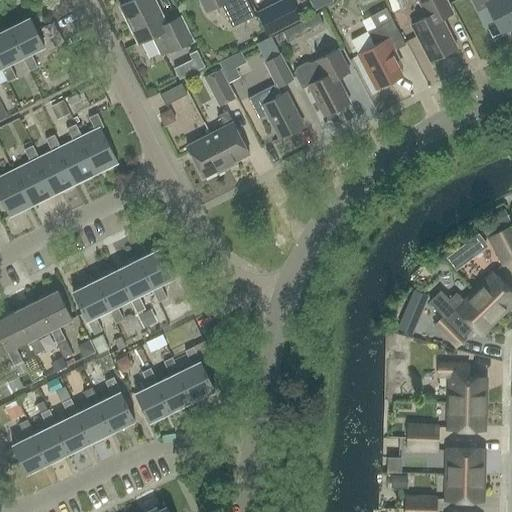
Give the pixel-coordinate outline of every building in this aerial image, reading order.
[(152,37),(162,56),(193,41),(181,16),(166,24),(154,0),(131,0),(120,6),(139,43),(152,37)] [(201,0),(207,11),(221,4),(233,27),(255,16),(247,0),(201,0)] [(268,34),(299,19),(289,0),(278,0),(256,11),(268,34)] [(431,61),(457,47),(442,18),(453,12),(447,0),(417,0),(427,17),(412,25),(431,61)] [(503,33),(511,28),(511,0),(472,0),(478,11),(489,6),(503,33)] [(387,7),(371,16),(377,27),(351,40),(377,89),(404,75),(392,52),(406,44),(387,7)] [(324,25),(318,14),(307,19),(313,31),(324,25)] [(31,17),(8,29),(22,57),(30,71),(38,67),(31,53),(45,46),(31,17)] [(8,29),(0,32),(0,66),(1,68),(8,82),(17,78),(10,63),(22,57),(8,29)] [(338,78),(350,72),(338,49),(313,62),(308,62),(298,67),(296,71),(304,87),(308,84),(325,116),(351,103),(338,78)] [(205,68),(197,52),(190,55),(193,60),(198,71),(205,68)] [(277,84),(279,88),(293,80),(280,55),(264,63),(275,85),(277,84)] [(84,80),(78,69),(67,75),(73,85),(84,80)] [(235,99),(220,70),(205,78),(220,107),(235,99)] [(181,84),(160,95),(166,106),(187,95),(181,84)] [(277,84),(275,85),(249,98),(259,119),(268,114),(281,138),(304,126),(287,92),(282,94),(279,88),(277,84)] [(67,110),(63,102),(53,107),(57,115),(67,110)] [(237,161),(250,154),(228,110),(219,115),(225,126),(210,134),(228,168),(238,163),(237,161)] [(172,123),(174,118),(170,111),(161,117),(166,126),(172,123)] [(82,136),(79,138),(97,173),(118,163),(101,128),(104,127),(98,113),(89,118),(95,130),(82,136)] [(61,147),(58,149),(75,184),(97,173),(79,138),(82,136),(76,124),(67,128),(74,141),(61,147)] [(219,173),(228,168),(210,134),(187,145),(204,177),(217,170),(219,173)] [(39,158),(36,159),(54,195),(75,184),(58,149),(61,147),(55,135),(46,139),(52,151),(39,158)] [(31,162),(14,170),(32,205),(54,195),(36,159),(39,158),(33,145),(24,150),(31,162)] [(0,196),(10,216),(32,205),(14,170),(0,177),(0,196)] [(511,225),(501,232),(511,252),(511,225)] [(511,261),(511,252),(501,232),(489,238),(503,266),(511,261)] [(138,260),(159,303),(162,310),(172,305),(169,298),(167,298),(160,284),(174,277),(160,249),(138,260)] [(137,313),(159,303),(138,260),(116,271),(130,299),(137,313)] [(511,289),(493,270),(474,290),(501,318),(511,308),(511,289)] [(116,271),(95,281),(109,310),(116,324),(124,320),(117,305),(130,299),(116,271)] [(95,281),(73,292),(94,335),(103,330),(96,316),(109,310),(95,281)] [(59,325),(72,319),(58,290),(36,301),(51,329),(50,330),(64,357),(72,353),(59,325)] [(482,337),(501,318),(474,290),(464,299),(457,292),(450,299),(441,290),(429,302),(443,317),(433,326),(456,350),(468,338),(466,336),(473,328),(482,337)] [(37,336),(50,330),(51,329),(36,301),(15,312),(20,322),(29,340),(36,355),(44,350),(37,336)] [(29,340),(20,322),(15,312),(0,319),(0,336),(14,365),(23,361),(16,347),(29,340)] [(153,323),(148,313),(140,317),(145,327),(153,323)] [(412,334),(418,321),(405,315),(399,329),(412,334)] [(102,334),(91,340),(99,355),(110,349),(102,334)] [(95,352),(89,342),(79,347),(84,358),(95,352)] [(215,389),(194,346),(185,351),(192,365),(180,371),(194,400),(215,389)] [(158,382),(172,410),(194,400),(180,371),(173,357),(164,361),(171,376),(158,382)] [(66,367),(63,361),(53,365),(56,372),(66,367)] [(484,404),(485,377),(469,377),(469,364),(438,364),(438,376),(450,377),(450,403),(484,404)] [(150,386),(136,393),(150,422),(172,410),(158,382),(151,368),(142,372),(150,386)] [(112,396),(100,402),(114,430),(135,420),(114,377),(105,381),(112,396)] [(23,388),(19,379),(9,384),(13,393),(23,388)] [(61,386),(58,379),(48,384),(51,391),(61,386)] [(78,413),(92,441),(114,430),(100,402),(92,388),(84,392),(91,406),(78,413)] [(69,417),(57,423),(71,452),(92,441),(78,413),(71,398),(62,403),(69,417)] [(484,431),(484,404),(450,403),(449,430),(484,431)] [(48,428),(35,434),(49,462),(71,452),(57,423),(49,409),(41,413),(48,428)] [(26,438),(13,445),(27,473),(49,462),(35,434),(28,420),(19,424),(26,438)] [(408,422),(407,437),(438,438),(439,438),(440,424),(408,422)] [(438,438),(407,437),(407,450),(438,451),(438,438)] [(483,475),(483,448),(449,447),(448,474),(483,475)] [(482,502),(483,475),(448,474),(447,501),(482,502)] [(402,488),(403,476),(392,476),(391,487),(402,488)] [(405,508),(437,509),(438,495),(406,494),(405,508)] [(169,511),(165,503),(146,511),(182,511),(181,510),(178,511),(169,511)]
